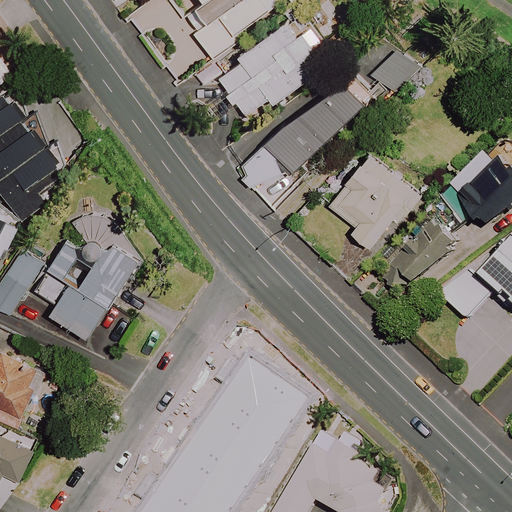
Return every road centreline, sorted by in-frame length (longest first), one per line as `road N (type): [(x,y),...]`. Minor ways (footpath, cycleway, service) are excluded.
road 1 (secondary): [(255,249),(502,493)]
road 2 (residential): [(73,511),(255,249)]
road 3 (secondary): [(61,0),(255,249)]
road 4 (unknown): [(0,316),(152,397)]
